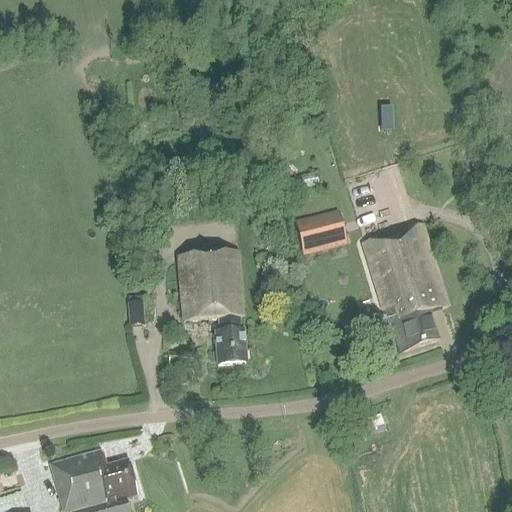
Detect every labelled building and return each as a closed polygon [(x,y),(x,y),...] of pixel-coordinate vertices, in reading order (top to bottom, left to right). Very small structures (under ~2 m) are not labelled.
[(179,172),(178,165),(177,156),(166,157),(167,173),(179,172)] [(483,172),(470,176),(476,196),(489,193),(483,172)] [(301,259),(346,247),(338,214),(293,225),(301,259)] [(366,334),(389,328),(397,356),(438,343),(429,315),(446,310),(421,228),(363,245),(384,316),(363,323),(366,334)] [(217,368),(245,366),(243,334),(240,334),(239,320),(242,320),(237,256),(178,261),(183,325),(219,322),(220,336),(215,336),(217,368)] [(142,305),(127,306),(129,329),(144,328),(142,305)] [(180,365),(180,352),(166,352),(167,366),(180,365)] [(128,511),(125,500),(137,497),(127,463),(104,469),(99,453),(50,467),(63,511),(128,511)] [(0,476),(0,491),(9,488),(4,475),(0,476)]
